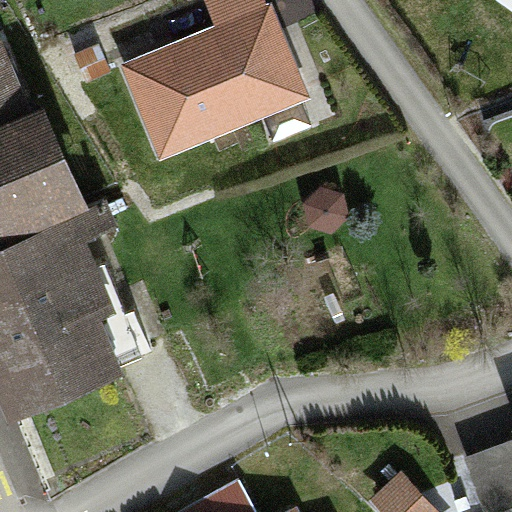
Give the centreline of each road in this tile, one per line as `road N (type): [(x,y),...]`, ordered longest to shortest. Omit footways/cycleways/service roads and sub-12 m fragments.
road 1 (residential): [(82,511),(269,408),(426,386),(511,359)]
road 2 (residential): [(511,240),(341,0)]
